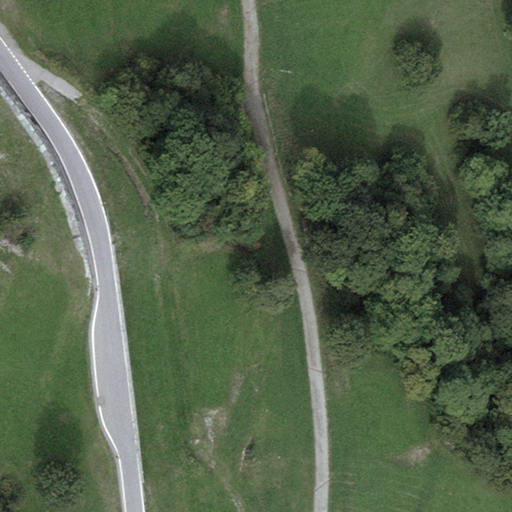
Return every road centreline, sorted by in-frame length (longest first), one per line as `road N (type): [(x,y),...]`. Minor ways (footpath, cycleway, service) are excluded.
road 1 (track): [(6,69),(78,105),(138,176),(162,246),(183,427),(242,511)]
road 2 (unclassified): [(133,511),(93,221),(51,132),(0,59)]
